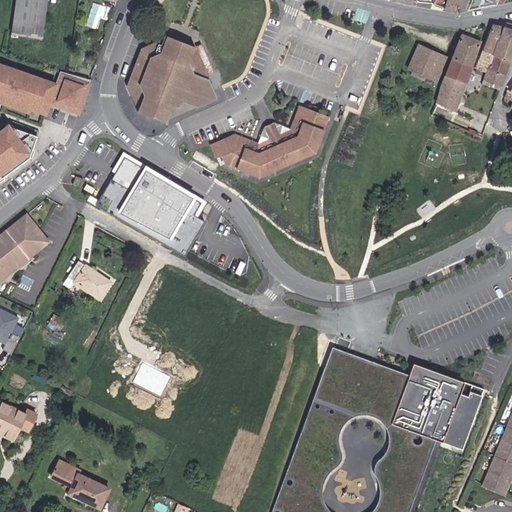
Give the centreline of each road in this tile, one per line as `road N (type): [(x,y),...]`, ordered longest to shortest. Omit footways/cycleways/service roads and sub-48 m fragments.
road 1 (residential): [(284,277),(264,308),(42,185)]
road 2 (secondary): [(284,277),(326,292),(357,291),(511,227)]
road 3 (residential): [(294,0),(262,85),(180,130),(156,154)]
road 4 (secondary): [(156,154),(232,204),(284,277)]
road 5 (residential): [(511,11),(461,21),(352,0)]
road 6 (secondary): [(143,0),(110,78),(113,116)]
